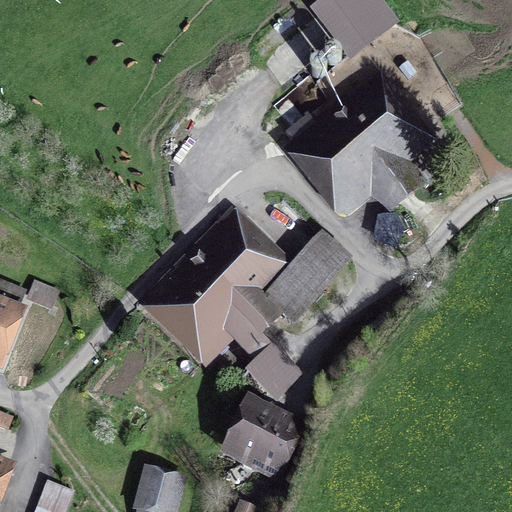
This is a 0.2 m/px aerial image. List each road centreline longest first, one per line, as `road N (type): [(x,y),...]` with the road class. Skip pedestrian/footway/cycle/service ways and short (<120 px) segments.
road 1 (track): [(511,184),(477,200),(421,254),(395,266),(368,257),(275,173),(258,172),(234,186)]
road 2 (unclassified): [(0,397),(24,402),(44,395),(234,186)]
road 3 (track): [(110,511),(34,401)]
